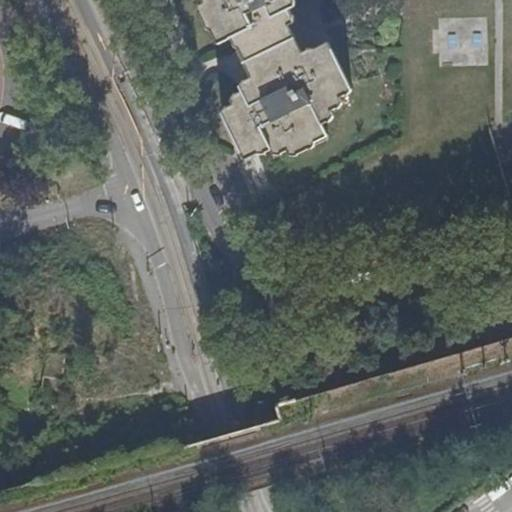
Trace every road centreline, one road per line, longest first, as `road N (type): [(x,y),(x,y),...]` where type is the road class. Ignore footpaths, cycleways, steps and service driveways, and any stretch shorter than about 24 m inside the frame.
road 1 (residential): [(511,274),(434,297),(304,296),(242,260),(204,213),(106,0)]
road 2 (residential): [(40,0),(138,204),(184,356),(227,437)]
road 3 (residential): [(227,437),(222,357),(153,156),(81,0)]
